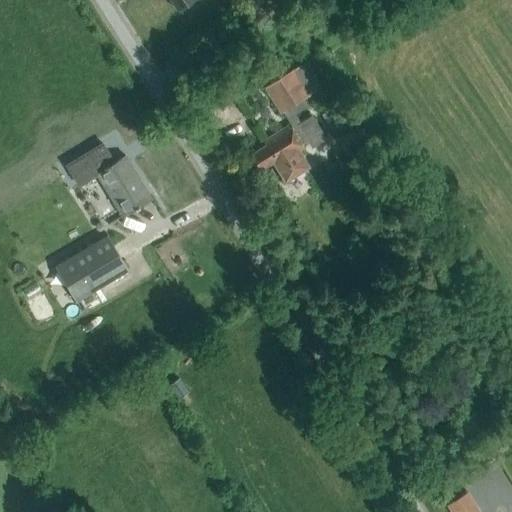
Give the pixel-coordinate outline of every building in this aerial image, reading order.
[(170,0),(177,10),(191,0),(170,0)] [(297,2),(304,13),(307,12),(320,3),(324,1),(323,0),(301,0),(300,1),(297,2)] [(311,115),(299,122),(293,113),(308,104),(304,97),(321,86),(305,61),(265,86),(281,111),(283,110),(291,123),(263,140),(265,144),(251,153),(260,168),(272,161),(285,181),(309,166),(299,150),(303,147),(302,144),(308,141),(311,146),(325,137),(311,115)] [(347,125),(335,105),(322,113),(334,133),(347,125)] [(96,155),(64,176),(72,188),(96,173),(122,215),(151,198),(125,155),(104,168),(96,155)] [(54,266),(75,301),(128,270),(107,235),(54,266)] [(168,385),(178,399),(188,392),(179,378),(168,385)]
